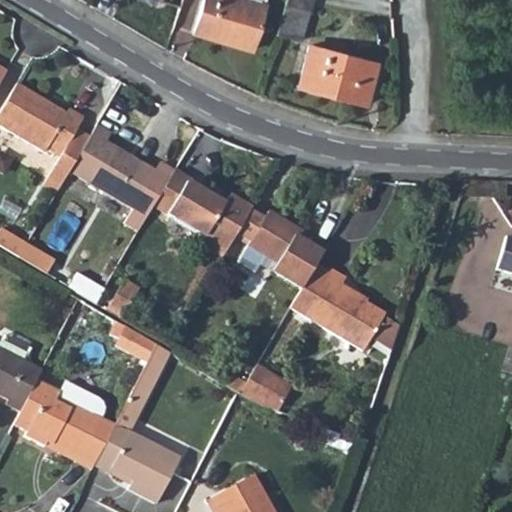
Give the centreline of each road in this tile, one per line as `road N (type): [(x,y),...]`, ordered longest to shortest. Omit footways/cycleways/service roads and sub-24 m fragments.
road 1 (tertiary): [(29,0),(235,119),(352,155),(417,158)]
road 2 (unclassified): [(409,0),(417,158)]
